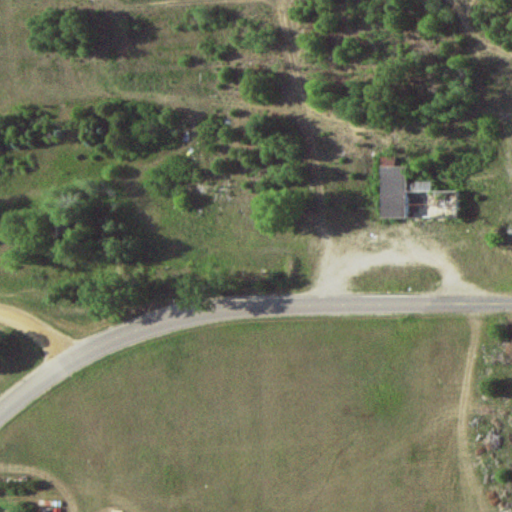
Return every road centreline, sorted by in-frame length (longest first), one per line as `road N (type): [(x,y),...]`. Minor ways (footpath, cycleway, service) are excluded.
road 1 (tertiary): [(511,304),(222,309)]
road 2 (tertiary): [(0,416),(57,367),(125,336),(222,309)]
road 3 (residential): [(222,309),(0,310)]
